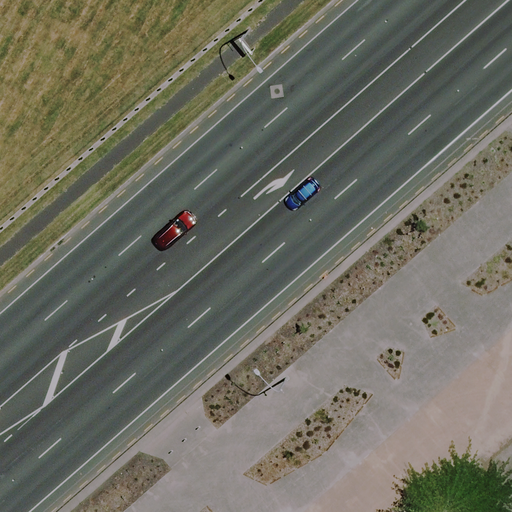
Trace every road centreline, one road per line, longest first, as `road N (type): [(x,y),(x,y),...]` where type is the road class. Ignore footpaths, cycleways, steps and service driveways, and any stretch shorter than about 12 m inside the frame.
road 1 (secondary): [(511,43),(0,491)]
road 2 (secondary): [(0,361),(411,0)]
